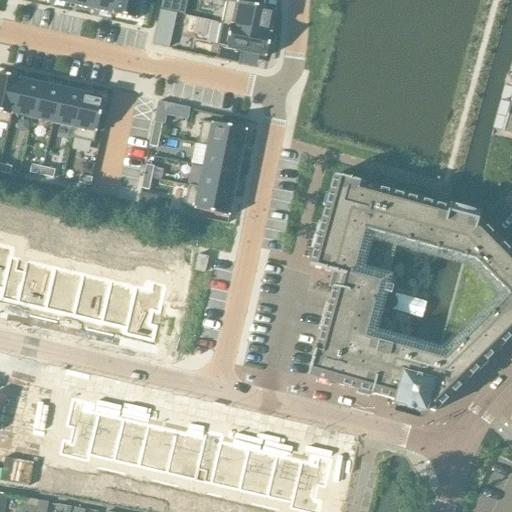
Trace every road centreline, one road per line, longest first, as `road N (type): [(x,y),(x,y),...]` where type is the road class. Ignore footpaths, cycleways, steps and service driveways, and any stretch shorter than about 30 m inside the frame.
road 1 (residential): [(206,388),(280,95)]
road 2 (residential): [(280,95),(0,32)]
road 3 (residential): [(206,388),(0,339)]
road 4 (residential): [(372,430),(206,388)]
